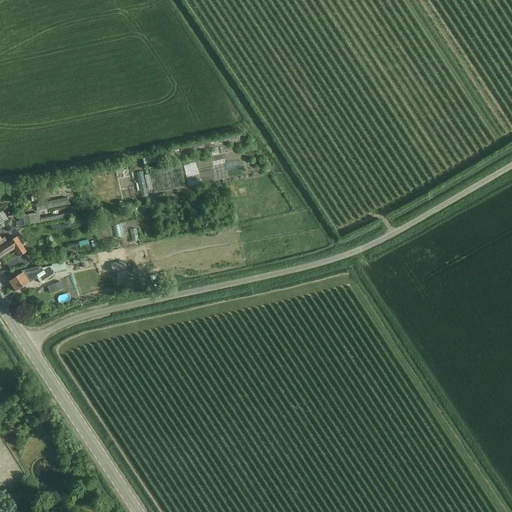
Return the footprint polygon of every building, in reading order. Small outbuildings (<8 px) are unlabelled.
[(172,152),(142,159),(144,165),(173,158),(172,152)] [(76,195),(47,198),(47,205),(77,202),(76,195)] [(7,225),(4,226),(8,231),(13,228),(40,222),(38,213),(18,217),(19,222),(12,223),(11,222),(7,225)] [(0,247),(0,258),(14,249),(19,257),(26,252),(16,237),(7,243),(0,247)] [(14,273),(7,277),(9,281),(8,281),(15,292),(16,292),(16,291),(37,278),(40,283),(54,274),(54,272),(63,270),(61,262),(51,265),(52,266),(42,268),(41,266),(21,271),(22,273),(19,275),(17,272),(15,274),(14,273)] [(124,262),(111,266),(112,273),(126,270),(124,262)] [(57,283),(61,290),(74,283),(70,275),(57,283)] [(69,298),(79,297),(79,289),(68,291),(69,298)]
